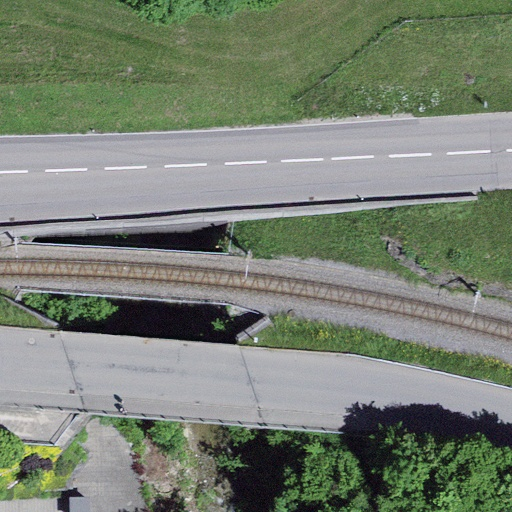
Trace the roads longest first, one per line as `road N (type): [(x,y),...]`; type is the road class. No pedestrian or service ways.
road 1 (tertiary): [(511,419),(254,384),(0,367)]
road 2 (primary): [(0,173),(511,151)]
